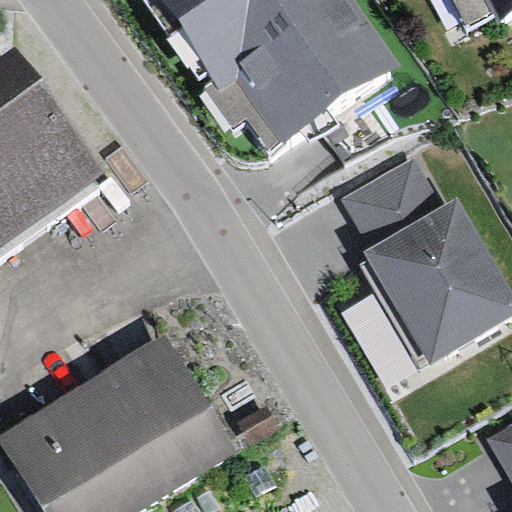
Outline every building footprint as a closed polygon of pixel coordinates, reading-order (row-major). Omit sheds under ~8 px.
[(152,0),(261,161),(396,71),(348,0),(152,0)] [(511,19),(511,0),(445,0),(464,34),(495,18),(499,27),(511,19)] [(0,67),(0,263),(107,189),(15,57),(0,67)] [(511,325),(511,294),(459,205),(448,212),(416,159),(344,202),(375,254),(367,259),(433,372),(511,325)] [(80,391),(0,436),(0,453),(34,511),(137,511),(231,458),(164,342),(80,391)] [(511,432),(493,444),(511,476),(511,432)]
